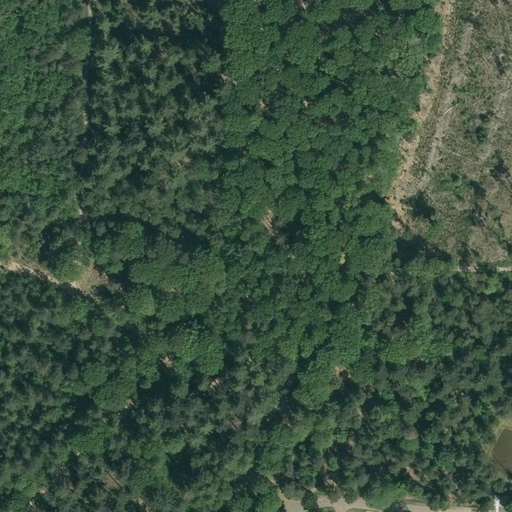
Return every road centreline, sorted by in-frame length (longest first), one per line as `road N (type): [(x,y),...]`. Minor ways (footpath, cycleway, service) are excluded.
road 1 (unclassified): [(222,511),(356,267),(430,0)]
road 2 (track): [(175,355),(120,391),(13,511)]
road 3 (track): [(175,355),(70,285)]
